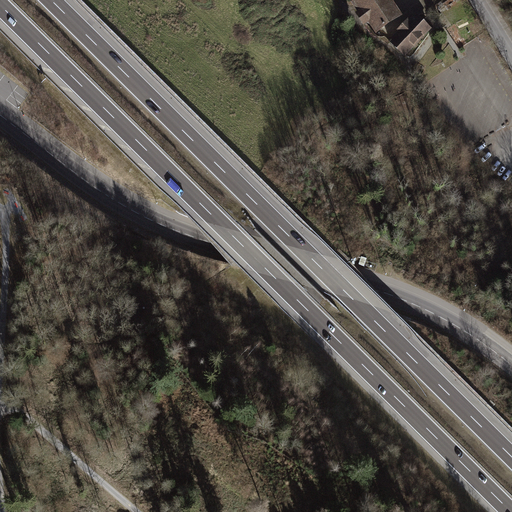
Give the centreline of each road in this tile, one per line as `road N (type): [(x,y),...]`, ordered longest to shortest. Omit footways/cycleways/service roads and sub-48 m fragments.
road 1 (motorway): [(0,4),(510,511)]
road 2 (motorway): [(511,456),(51,0)]
road 3 (tertiary): [(511,365),(401,298),(208,242),(124,206),(0,114)]
road 4 (track): [(398,511),(386,482),(311,404),(184,318)]
road 5 (track): [(137,511),(0,398)]
